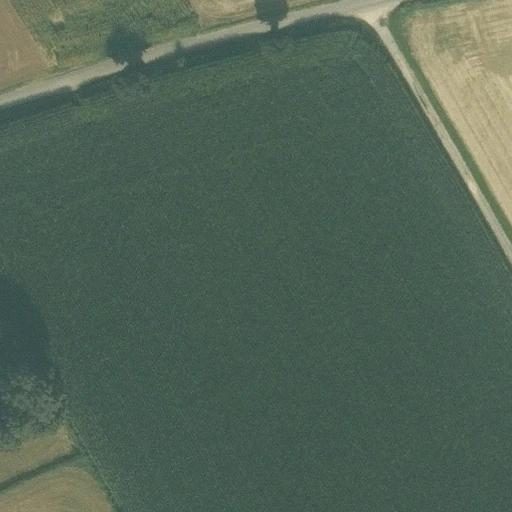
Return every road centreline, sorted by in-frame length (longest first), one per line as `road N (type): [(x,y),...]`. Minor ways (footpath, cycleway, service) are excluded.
road 1 (residential): [(0,109),(117,67),(377,0)]
road 2 (track): [(511,260),(363,2)]
